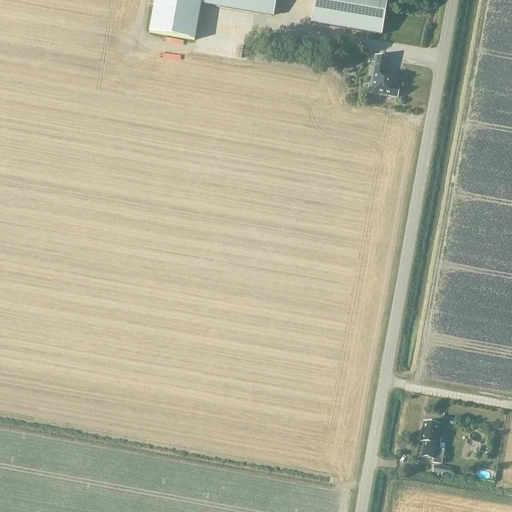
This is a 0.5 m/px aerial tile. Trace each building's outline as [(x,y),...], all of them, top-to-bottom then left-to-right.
[(154,0),(149,33),(195,40),(201,0),(154,0)] [(273,17),(275,0),(214,0),(214,7),(273,17)] [(314,0),(310,23),(381,36),(387,0),(314,0)] [(385,71),(387,58),(375,56),(374,59),(372,59),(371,65),(373,65),(368,94),(368,93),(386,96),(386,97),(386,96),(397,98),(399,88),(394,87),(396,74),(385,71)] [(453,426),(461,426),(462,412),(453,412),(453,426)] [(435,449),(439,425),(423,422),(420,442),(424,442),(421,457),(433,459),(432,463),(441,464),(443,450),(435,449)] [(450,468),(433,465),(432,472),(448,475),(450,468)]
